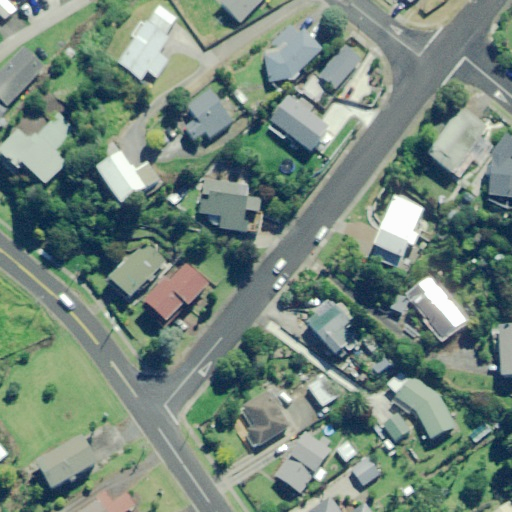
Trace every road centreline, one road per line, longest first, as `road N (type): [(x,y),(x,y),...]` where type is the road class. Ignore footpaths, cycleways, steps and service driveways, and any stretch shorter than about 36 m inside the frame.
road 1 (residential): [(428,69),(148,415)]
road 2 (residential): [(0,250),(64,303),(148,415)]
